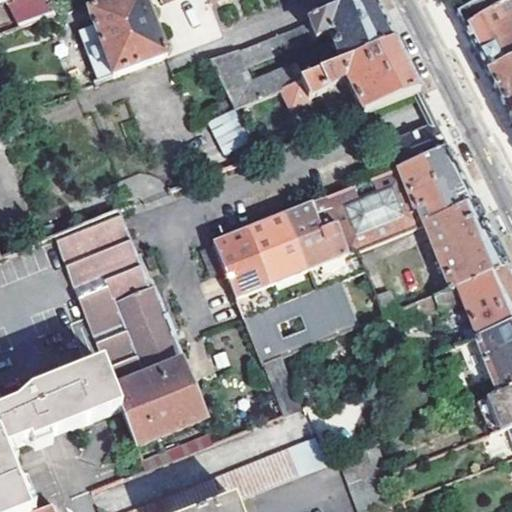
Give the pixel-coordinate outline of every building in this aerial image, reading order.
[(0,0),(0,2),(1,6),(7,3),(18,27),(53,13),(47,0),(0,0)] [(143,0),(91,0),(82,4),(93,32),(79,37),(99,87),(168,59),(143,0)] [(342,69),(395,48),(376,9),(372,0),(350,9),(319,21),(310,25),(316,42),(329,36),(342,69)] [(350,9),(347,0),(316,0),(312,2),(319,21),(350,9)] [(503,0),(481,0),(457,15),(475,51),(488,76),(511,63),(511,0),(506,3),(503,0)] [(290,52),(316,42),(310,25),(283,35),(290,52)] [(211,65),(236,112),(282,94),(302,86),(297,70),(249,89),(241,72),(290,52),(283,35),(211,65)] [(363,117),(418,94),(415,88),(395,48),(342,69),(302,86),(282,94),(291,111),(345,84),(363,117)] [(511,63),(488,76),(506,112),(510,119),(511,117),(511,63)] [(395,168),(397,173),(400,172),(449,153),(436,128),(392,146),(400,166),(395,168)] [(400,172),(421,228),(425,227),(476,206),(471,197),(449,153),(400,172)] [(354,256),(421,228),(400,172),(397,173),(324,202),(347,259),(354,256)] [(213,246),(264,369),(283,361),(379,320),(372,300),(354,256),(347,259),(324,202),(213,246)] [(449,292),(507,269),(502,259),(476,206),(425,227),(449,292)] [(124,412),(138,449),(204,424),(182,371),(187,368),(155,290),(150,292),(118,216),(55,241),(105,366),(124,412)] [(478,341),(511,327),(511,278),(507,269),(449,292),(414,308),(416,315),(421,313),(422,317),(436,312),(441,313),(458,306),(457,302),(462,300),(478,341)] [(395,315),(386,295),(372,300),(379,320),(395,315)] [(511,327),(478,341),(475,343),(483,361),(491,380),(498,398),(511,392),(511,327)] [(264,369),(284,418),(302,411),(283,361),(264,369)] [(468,367),(475,385),(491,380),(483,361),(468,367)] [(0,511),(29,511),(7,454),(14,451),(30,444),(32,448),(52,441),(66,435),(124,412),(105,366),(46,389),(33,394),(18,409),(0,416),(0,511)] [(511,392),(498,398),(486,403),(497,434),(511,427),(511,392)] [(213,446),(209,437),(144,463),(148,472),(213,446)] [(54,448),(52,441),(32,448),(35,456),(54,448)] [(314,441),(135,511),(209,511),(235,502),(324,467),(314,441)] [(38,511),(14,451),(7,454),(29,511),(38,511)] [(338,461),(357,511),(381,511),(384,511),(362,452),(338,461)] [(238,511),(235,502),(209,511),(238,511)]
